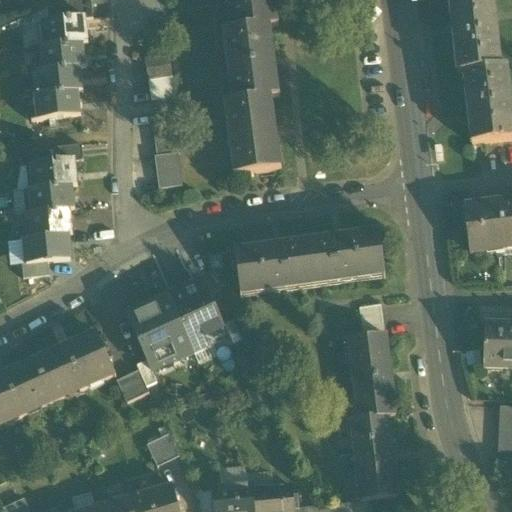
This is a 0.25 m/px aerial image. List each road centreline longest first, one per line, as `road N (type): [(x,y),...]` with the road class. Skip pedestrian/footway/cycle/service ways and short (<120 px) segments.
road 1 (residential): [(491,511),(454,445),(419,194)]
road 2 (residential): [(131,234),(419,194)]
road 3 (residential): [(131,234),(119,186),(121,52),(137,0)]
road 4 (residential): [(419,194),(397,0)]
road 5 (residential): [(0,332),(63,305),(131,234)]
